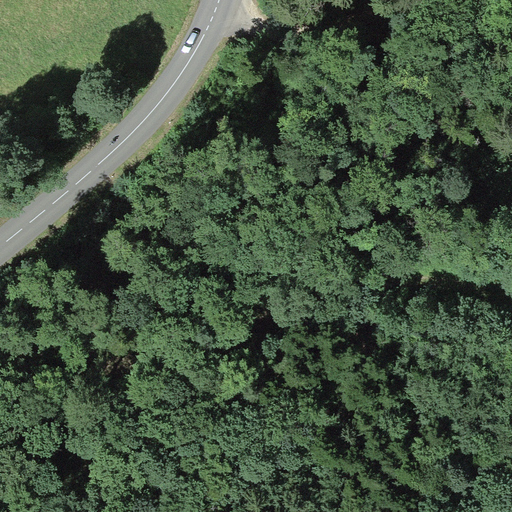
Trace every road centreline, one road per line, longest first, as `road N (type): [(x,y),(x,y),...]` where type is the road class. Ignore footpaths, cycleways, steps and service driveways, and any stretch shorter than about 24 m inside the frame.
road 1 (track): [(511,291),(398,274),(172,351),(98,366),(39,357),(0,332)]
road 2 (tertiary): [(220,0),(213,26),(108,162),(0,246)]
road 3 (track): [(213,26),(270,36),(429,0)]
